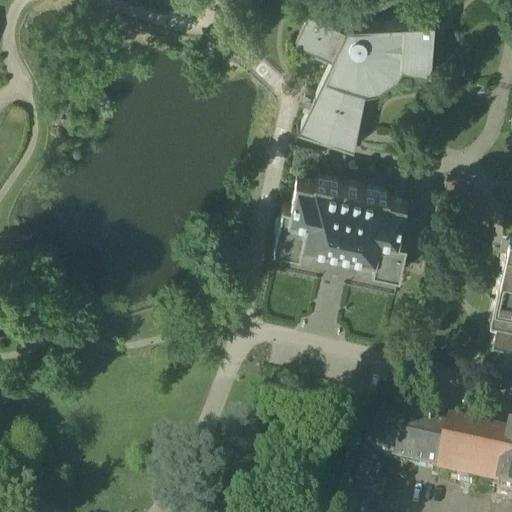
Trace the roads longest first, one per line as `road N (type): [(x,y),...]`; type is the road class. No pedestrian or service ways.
road 1 (track): [(243,329),(511,396)]
road 2 (track): [(289,106),(267,71),(210,33),(221,0)]
